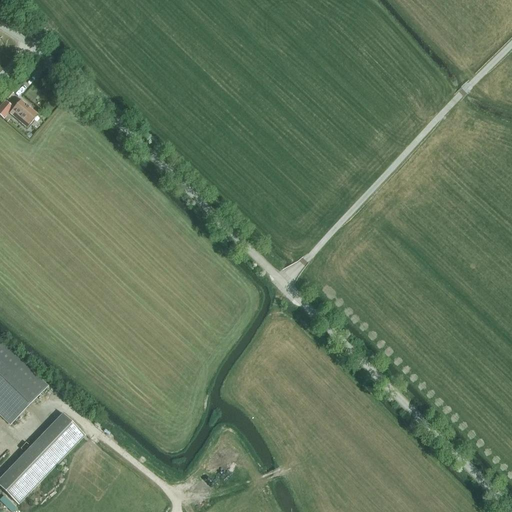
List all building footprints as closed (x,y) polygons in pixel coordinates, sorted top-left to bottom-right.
[(14,94),(11,92),(5,98),(8,101),(14,94)] [(13,108),(4,101),(0,105),(0,116),(4,119),(13,108)] [(20,101),(12,110),(9,113),(21,124),(27,129),(37,116),(20,101)] [(0,413),(11,424),(47,388),(0,342),(0,413)] [(85,437),(62,415),(0,478),(0,487),(18,506),(85,437)]
